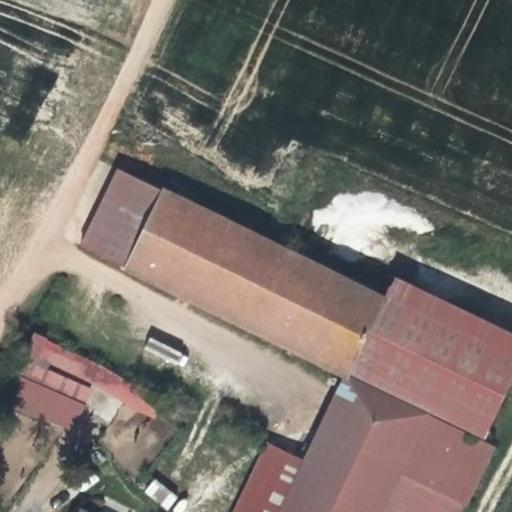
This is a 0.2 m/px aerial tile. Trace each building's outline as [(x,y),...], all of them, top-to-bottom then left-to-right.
[(142,267),(178,189),(133,168),(96,245),(142,267)] [(259,324),(296,247),(178,189),(142,267),(259,324)] [(333,265),(296,247),(259,324),(360,373),(396,296),(369,283),(374,272),(338,254),(333,265)] [(442,414),(481,333),(401,292),(361,374),(442,414)] [(65,337),(51,330),(43,348),(56,355),(65,337)] [(507,446),(509,447),(511,440),(511,348),(481,333),(442,414),(507,446)] [(306,488),(295,511),(395,511),(415,472),(442,414),(361,374),(360,373),(326,445),(320,459),(306,488)] [(479,504),(507,446),(442,414),(415,472),(479,504)] [(311,455),(320,459),(326,445),(317,441),(311,455)] [(298,483),(306,488),(320,459),(311,455),(298,483)] [(475,511),(479,504),(415,472),(395,511),(475,511)] [(168,510),(178,496),(153,478),(143,492),(168,510)] [(116,511),(101,511),(100,511),(99,511),(137,511),(121,503),(116,511)]
